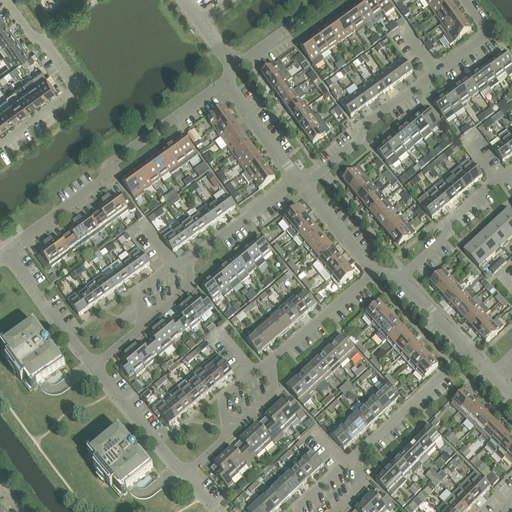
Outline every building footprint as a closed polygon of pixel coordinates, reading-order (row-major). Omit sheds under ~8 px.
[(382,13),(372,0),(365,0),(362,3),(373,20),(382,13)] [(391,7),(386,0),(372,0),(382,13),(391,7)] [(423,0),(429,8),(440,0),(423,0)] [(436,17),(452,5),(448,0),(440,0),(429,8),(436,17)] [(373,20),(362,3),(353,10),(365,26),(373,20)] [(442,26),(458,14),(452,5),(436,17),(442,26)] [(365,26),(353,10),(344,16),(356,32),(365,26)] [(446,36),(465,23),(458,14),(442,26),(440,27),(446,36)] [(356,32),(344,16),(335,22),(347,38),(356,32)] [(0,32),(9,26),(2,17),(0,19),(0,32)] [(347,38),(335,22),(326,28),(338,45),(347,38)] [(466,35),(471,32),(465,23),(446,36),(443,38),(450,47),(462,38),(466,35)] [(0,45),(15,35),(9,26),(0,32),(0,45)] [(318,35),(330,51),(338,45),(326,28),(318,35)] [(0,50),(4,56),(2,57),(2,58),(21,44),(15,35),(0,45),(0,50)] [(321,57),(330,51),(318,35),(309,41),(321,57)] [(315,69),(324,62),(321,58),(321,57),(309,41),(300,48),(315,69)] [(13,63),(28,53),(21,44),(2,58),(8,67),(13,63)] [(511,64),(505,55),(496,61),(505,74),(508,77),(509,79),(511,76),(511,64)] [(404,80),(413,74),(402,60),(393,66),(404,80)] [(496,61),(487,68),(496,81),(497,80),(499,83),(508,77),(505,74),(496,61)] [(280,62),(275,66),(262,75),(269,84),(286,71),(280,62)] [(404,80),(393,66),(385,73),(395,87),(404,80)] [(487,68),(478,74),(488,87),(489,89),(491,91),(500,84),(499,83),(497,80),(496,81),(487,68)] [(32,78),(35,83),(45,96),(54,90),(45,76),(41,71),(32,78)] [(286,71),(269,84),(275,93),(288,84),(292,80),(286,71)] [(395,87),(385,73),(376,79),(386,93),(395,87)] [(488,87),(478,74),(470,80),(481,96),(489,89),(488,87)] [(386,93),(376,79),(367,85),(377,99),(386,93)] [(481,96),(470,80),(461,87),(470,99),(479,93),(481,96)] [(27,89),(37,103),(45,96),(35,83),(27,89)] [(27,89),(23,84),(14,91),(28,109),(37,103),(27,89)] [(281,102),(294,92),(288,84),(275,93),(281,102)] [(377,99),(367,85),(358,92),(369,106),(377,99)] [(470,99),(461,87),(452,93),(461,106),(470,99)] [(19,115),(28,109),(14,91),(6,97),(19,115)] [(287,110),(300,101),(294,92),(281,102),(287,110)] [(369,106),(358,92),(350,98),(360,112),(369,106)] [(464,110),(461,106),(452,93),(443,99),(456,116),(464,110)] [(7,99),(0,103),(0,107),(0,108),(10,122),(19,115),(6,97),(7,99)] [(341,105),(351,119),(360,112),(350,98),(341,105)] [(447,123),(456,116),(443,99),(434,106),(443,119),(447,123)] [(294,119),(307,110),(300,101),(287,110),(294,119)] [(0,125),(2,128),(10,122),(0,108),(0,125)] [(309,108),(307,110),(294,119),(300,128),(318,115),(315,117),(309,108)] [(224,110),(208,121),(215,130),(231,119),(224,110)] [(432,133),(440,126),(428,111),(419,118),(429,130),(432,133)] [(324,124),(318,115),(300,128),(306,137),(324,124)] [(432,133),(429,130),(419,118),(411,125),(421,137),(423,140),(424,141),(433,135),(432,133)] [(221,139),(237,127),(231,119),(215,130),(221,139)] [(313,146),(326,137),(331,133),(324,124),(306,137),(313,146)] [(423,140),(421,137),(411,125),(402,132),(415,147),(423,140)] [(227,148),(243,136),(237,127),(221,139),(227,148)] [(199,141),(193,132),(188,136),(194,145),(199,141)] [(415,147),(402,132),(394,139),(407,154),(415,147)] [(511,138),(509,134),(508,133),(499,139),(503,144),(511,157),(511,138)] [(233,157),(250,145),(243,136),(227,148),(233,157)] [(198,157),(184,138),(175,145),(189,164),(198,157)] [(399,161),(405,155),(407,154),(394,139),(386,145),(399,161)] [(501,143),(492,149),(503,164),(511,157),(503,144),(499,139),(498,139),(501,143)] [(175,145),(167,151),(180,170),(189,164),(175,145)] [(240,165),(256,154),(250,145),(233,157),(240,165)] [(398,161),(399,161),(386,145),(377,153),(387,165),(390,168),(391,168),(392,168),(393,168),(400,162),(398,161)] [(171,176),(180,170),(167,151),(158,158),(170,174),(171,176)] [(246,174),(262,162),(256,154),(240,165),(246,174)] [(161,180),(169,174),(171,176),(170,174),(158,158),(149,164),(161,180)] [(426,160),(417,167),(421,171),(430,164),(426,160)] [(250,185),(269,171),(262,162),(246,174),(242,177),(248,186),(250,185)] [(161,180),(149,164),(140,170),(152,187),(161,180)] [(463,172),(474,185),(483,178),(471,165),(463,172)] [(350,190),(364,178),(366,177),(359,168),(343,181),(350,190)] [(474,185),(463,172),(459,168),(451,175),(466,192),(474,185)] [(143,193),(152,187),(140,170),(131,176),(143,193)] [(255,187),(259,192),(275,180),(269,171),(250,185),(252,188),(254,188),(255,187)] [(413,178),(409,174),(406,177),(399,181),(403,186),(413,178)] [(443,182),(446,186),(457,199),(466,192),(451,175),(443,182)] [(134,200),(136,202),(145,195),(143,193),(131,176),(122,183),(134,200)] [(350,190),(357,198),(373,185),(366,177),(364,178),(350,190)] [(434,189),(438,193),(449,206),(457,199),(446,186),(443,182),(434,189)] [(237,194),(231,185),(226,189),(232,198),(237,194)] [(364,206),(378,195),(380,193),(373,185),(357,198),(364,206)] [(213,198),(217,203),(226,216),(236,209),(223,191),(213,198)] [(371,215),(387,201),(380,193),(378,195),(364,206),(371,215)] [(438,193),(429,199),(441,213),(449,206),(438,193)] [(117,200),(113,195),(106,201),(120,219),(129,212),(130,213),(132,214),(136,211),(124,195),(117,200)] [(441,213),(429,199),(426,196),(418,203),(432,220),(441,213)] [(102,211),(95,216),(103,227),(105,229),(120,219),(106,201),(98,206),(102,211)] [(387,201),(371,215),(378,223),(392,212),(394,210),(387,201)] [(226,216),(217,203),(208,209),(218,222),(226,216)] [(208,209),(207,207),(198,213),(209,228),(218,222),(208,209)] [(298,208),(283,221),(290,230),(306,217),(298,208)] [(401,218),(398,220),(392,212),(378,223),(385,231),(398,220),(401,218)] [(511,215),(508,212),(464,253),(480,270),(511,239),(511,215)] [(152,225),(161,218),(158,213),(148,220),(152,225)] [(209,228),(198,213),(189,219),(200,235),(209,228)] [(88,221),(84,216),(77,222),(90,240),(105,229),(103,227),(95,216),(88,221)] [(306,217),(290,230),(297,238),(312,225),(306,217)] [(401,218),(398,220),(385,231),(392,240),(405,228),(408,226),(401,218)] [(180,226),(191,241),(200,235),(189,219),(180,226)] [(69,227),(73,232),(66,237),(76,251),(90,240),(77,222),(69,227)] [(304,246),(319,233),(312,225),(297,238),(304,246)] [(409,225),(408,226),(405,228),(392,240),(399,248),(413,237),(416,234),(409,225)] [(183,247),(191,241),(180,226),(171,232),(173,234),(183,247)] [(125,233),(125,232),(127,231),(125,227),(118,232),(121,236),(125,233)] [(171,232),(170,230),(161,236),(173,254),(183,247),(173,234),(171,232)] [(319,233),(304,246),(311,255),(326,242),(319,233)] [(103,240),(107,245),(113,241),(110,237),(109,236),(103,240)] [(59,243),(55,238),(48,243),(62,262),(76,251),(66,237),(59,243)] [(272,253),(260,239),(252,246),(263,260),(272,253)] [(317,263),(333,250),(326,242),(311,255),(317,263)] [(50,267),(52,269),(62,262),(48,243),(40,249),(44,254),(37,259),(45,270),(50,267)] [(266,264),(263,260),(252,246),(244,253),(255,267),(257,269),(258,271),(266,264)] [(150,266),(138,250),(129,256),(141,273),(150,266)] [(320,275),(340,258),(333,250),(317,263),(313,267),(320,275)] [(118,260),(120,262),(121,264),(132,279),(141,273),(129,256),(127,253),(118,260)] [(257,269),(255,267),(244,253),(235,260),(247,274),(249,276),(257,269)] [(457,258),(458,259),(462,264),(465,260),(461,255),(457,258)] [(327,283),(331,280),(347,266),(340,258),(320,275),(327,283)] [(249,276),(247,274),(235,260),(227,267),(242,285),(250,279),(248,276),(249,276)] [(111,268),(114,272),(123,285),(132,279),(121,264),(120,262),(111,268)] [(338,288),(354,275),(347,266),(331,280),(338,288)] [(242,285),(227,267),(219,274),(230,288),(238,281),(242,285)] [(452,279),(444,271),(430,284),(438,292),(452,279)] [(105,279),(114,292),(123,285),(114,272),(105,279)] [(230,288),(219,274),(210,281),(222,295),(225,299),(233,292),(230,288)] [(54,284),(58,281),(54,275),(49,279),(54,284)] [(95,282),(94,282),(106,298),(114,292),(105,279),(103,276),(95,282)] [(458,287),(452,279),(438,292),(445,299),(458,287)] [(202,288),(213,302),(222,295),(210,281),(202,288)] [(86,288),(86,289),(97,304),(106,298),(94,282),(86,288)] [(465,294),(458,287),(445,299),(452,307),(465,294)] [(97,304),(86,289),(77,295),(88,311),(97,304)] [(317,307),(304,292),(296,299),(309,314),(317,307)] [(465,294),(452,307),(458,314),(472,302),(465,294)] [(68,301),(70,304),(79,317),(88,311),(77,295),(68,301)] [(199,303),(195,298),(186,306),(199,321),(213,309),(204,299),(199,303)] [(472,302),(458,314),(465,322),(483,306),(476,298),(472,302)] [(309,314),(296,299),(287,306),(300,321),(309,314)] [(379,304),(364,318),(372,326),(387,312),(379,304)] [(201,323),(199,321),(186,306),(177,313),(181,318),(176,322),(185,333),(190,328),(192,331),(201,323)] [(279,313),(292,328),(300,321),(287,306),(279,313)] [(465,322),(472,329),(486,317),(490,313),(483,306),(479,309),(465,322)] [(379,334),(394,320),(387,312),(372,326),(379,334)] [(292,328),(279,313),(271,320),(284,335),(292,328)] [(493,324),(486,317),(472,329),(479,337),(493,324)] [(263,327),(275,342),(284,335),(271,320),(263,327)] [(379,334),(375,337),(383,345),(386,342),(401,328),(394,320),(379,334)] [(497,320),(493,324),(479,337),(486,344),(500,332),(504,328),(497,320)] [(158,329),(171,344),(185,333),(176,322),(172,326),(168,321),(158,329)] [(51,338),(50,338),(49,337),(46,340),(35,325),(25,331),(24,331),(24,330),(23,330),(22,330),(21,331),(20,332),(20,333),(20,334),(20,335),(6,345),(6,344),(5,344),(4,344),(3,344),(2,344),(2,345),(1,346),(1,347),(1,348),(2,348),(0,349),(0,351),(7,361),(6,361),(11,368),(9,369),(16,378),(17,377),(22,383),(30,393),(33,391),(33,392),(34,392),(35,393),(36,392),(37,392),(37,391),(38,391),(38,390),(38,389),(38,388),(37,388),(66,368),(54,352),(59,350),(58,349),(57,347),(56,344),(55,343),(54,341),(52,340),(51,338)] [(207,330),(211,335),(217,331),(213,325),(207,330)] [(275,342),(263,327),(254,334),(267,349),(275,342)] [(394,350),(409,336),(401,328),(386,342),(394,350)] [(149,337),(153,341),(149,345),(159,358),(173,347),(171,344),(158,329),(149,337)] [(246,341),(258,356),(267,349),(254,334),(246,341)] [(409,336),(394,350),(401,358),(416,344),(409,336)] [(359,355),(343,338),(335,345),(351,363),(359,355)] [(192,351),(197,347),(192,341),(187,345),(192,351)] [(144,349),(140,344),(131,352),(146,369),(154,362),(152,360),(157,356),(159,358),(149,345),(144,349)] [(416,344),(401,358),(408,365),(424,351),(416,344)] [(351,363),(335,345),(327,353),(340,367),(348,360),(351,363)] [(416,373),(431,359),(424,351),(408,365),(416,373)] [(144,367),(146,369),(131,352),(121,360),(125,364),(121,368),(129,379),(144,367)] [(340,367),(327,353),(319,360),(332,375),(340,367)] [(233,374),(217,356),(210,363),(213,366),(212,366),(225,381),(233,374)] [(423,381),(438,367),(431,359),(416,373),(423,381)] [(332,375),(319,360),(311,367),(324,382),(332,375)] [(205,373),(217,387),(225,381),(212,366),(205,373)] [(168,371),(171,375),(176,371),(173,367),(169,370),(168,371)] [(324,382),(311,367),(303,374),(316,389),(324,382)] [(354,376),(357,379),(362,375),(358,371),(354,376)] [(217,387),(205,373),(197,379),(209,394),(217,387)] [(316,389),(303,374),(295,382),(309,396),(316,389)] [(189,386),(201,400),(209,394),(197,379),(189,386)] [(400,400),(383,381),(374,388),(392,407),(400,400)] [(178,389),(181,393),(193,407),(201,400),(189,386),(185,382),(178,389)] [(300,404),(304,408),(312,400),(309,396),(295,382),(287,389),(300,404)] [(343,387),(339,391),(342,395),(347,390),(343,387)] [(374,388),(378,393),(370,400),(384,415),(392,407),(374,388)] [(405,401),(409,398),(403,392),(399,395),(405,401)] [(173,399),(185,414),(193,407),(181,393),(173,399)] [(464,393),(451,406),(459,413),(472,401),(464,393)] [(171,396),(163,403),(165,406),(178,420),(185,414),(173,399),(171,396)] [(384,415),(370,400),(362,407),(376,422),(384,415)] [(286,405),(283,402),(275,410),(291,428),(299,420),(301,422),(306,418),(290,401),(286,405)] [(480,408),(472,401),(459,413),(467,421),(480,408)] [(165,406),(163,403),(162,402),(153,409),(153,410),(153,411),(153,412),(153,413),(158,419),(161,417),(169,427),(178,420),(165,406)] [(359,404),(351,411),(354,415),(368,429),(376,422),(362,407),(359,404)] [(487,416),(480,408),(467,421),(475,429),(487,416)] [(293,430),(291,428),(275,410),(266,418),(268,421),(264,425),(280,442),(284,437),(282,435),(289,429),(292,431),(293,430)] [(313,419),(318,415),(315,411),(310,415),(313,419)] [(368,429),(354,415),(347,422),(360,437),(368,429)] [(495,423),(487,416),(475,429),(482,436),(495,423)] [(434,429),(440,423),(437,420),(431,426),(434,429)] [(360,437),(347,422),(339,429),(352,444),(360,437)] [(503,431),(495,423),(482,436),(490,444),(503,431)] [(260,429),(258,426),(249,434),(265,451),(273,444),(275,446),(280,442),(264,425),(260,429)] [(442,441),(429,428),(422,436),(434,449),(442,441)] [(339,429),(330,437),(344,452),(352,444),(339,429)] [(106,440),(106,441),(93,452),(92,452),(91,451),(90,451),(89,452),(88,453),(88,454),(88,455),(88,456),(86,458),(94,468),(99,474),(97,476),(104,485),(106,483),(111,489),(112,489),(120,499),(122,497),(123,497),(124,498),(125,498),(126,497),(127,497),(127,496),(127,495),(128,494),(127,494),(127,493),(154,471),(141,456),(145,454),(145,452),(144,450),(143,449),(141,447),(139,445),(138,444),(136,442),(135,441),(132,445),(120,430),(111,437),(110,437),(109,437),(109,436),(108,436),(107,437),(106,437),(106,438),(106,439),(106,440)] [(486,447),(494,455),(510,439),(503,431),(486,447)] [(453,435),(450,432),(444,438),(447,441),(453,435)] [(240,442),(243,445),(239,448),(254,465),(259,461),(257,459),(265,451),(249,434),(240,442)] [(447,441),(450,444),(456,438),(453,435),(447,441)] [(434,449),(422,436),(414,444),(427,456),(434,449)] [(494,455),(502,463),(505,459),(511,452),(511,440),(510,439),(494,455)] [(427,456),(414,444),(406,451),(419,464),(427,456)] [(235,452),(232,450),(224,458),(240,475),(248,467),(250,469),(254,465),(239,448),(235,452)] [(468,451),(465,448),(459,453),(462,456),(468,451)] [(324,467),(309,451),(301,459),(304,462),(316,475),(324,467)] [(419,464),(406,451),(399,459),(412,472),(419,464)] [(462,456),(465,459),(471,454),(468,451),(462,456)] [(448,463),(451,460),(446,454),(443,457),(448,463)] [(443,457),(440,460),(445,466),(448,463),(443,457)] [(233,485),(231,482),(240,475),(224,458),(215,466),(217,468),(213,472),(228,489),(233,485)] [(412,472),(399,459),(391,467),(404,479),(412,472)] [(316,475),(304,462),(296,469),(308,482),(316,475)] [(456,470),(459,468),(454,462),(451,465),(456,470)] [(483,466),(480,463),(475,469),(478,472),(483,466)] [(451,465),(448,468),(453,474),(456,470),(451,465)] [(478,472),(481,475),(486,469),(483,466),(478,472)] [(404,479),(391,467),(384,475),(396,487),(404,479)] [(308,482),(296,469),(288,476),(300,489),(308,482)] [(432,470),(429,474),(434,479),(438,476),(432,470)] [(491,489),(478,477),(475,473),(467,481),(483,497),(491,489)] [(429,474),(426,477),(431,483),(434,479),(429,474)] [(392,498),(399,490),(396,487),(384,475),(376,483),(392,498)] [(300,489),(288,476),(280,484),(292,497),(300,489)] [(440,485),(443,481),(438,476),(434,479),(440,485)] [(499,481),(496,478),(490,484),(493,487),(499,481)] [(436,488),(440,485),(434,479),(431,483),(436,488)] [(475,504),(483,497),(467,481),(460,489),(475,504)] [(237,488),(242,492),(248,487),(243,482),(237,488)] [(292,497),(280,484),(272,491),(284,504),(292,497)] [(418,493),(421,490),(415,485),(413,488),(418,493)] [(413,488),(409,491),(415,497),(418,493),(413,488)] [(468,511),(475,504),(460,489),(452,496),(468,511)] [(284,504),(272,491),(264,498),(276,511),(284,504)] [(375,497),(372,495),(364,503),(372,511),(388,511),(392,511),(395,509),(379,493),(375,497)] [(426,501),(429,498),(423,493),(420,496),(426,501)] [(420,496),(417,499),(423,504),(426,501),(420,496)] [(452,511),(467,511),(468,511),(452,496),(444,504),(452,511)] [(275,511),(276,511),(264,498),(256,506),(261,511),(275,511)] [(403,509),(406,506),(400,500),(397,504),(403,509)] [(356,511),(372,511),(364,503),(356,511)] [(413,503),(408,508),(405,511),(415,511),(418,509),(413,503)]
